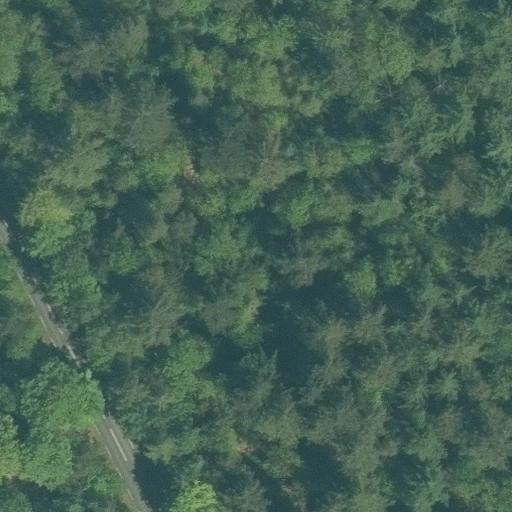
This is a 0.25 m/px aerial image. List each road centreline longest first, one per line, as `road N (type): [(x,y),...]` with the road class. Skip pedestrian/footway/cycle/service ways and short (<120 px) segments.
road 1 (track): [(223,511),(0,66)]
road 2 (primary): [(152,511),(0,208)]
